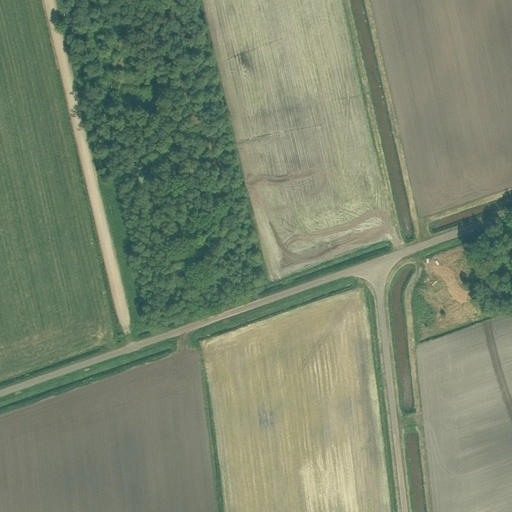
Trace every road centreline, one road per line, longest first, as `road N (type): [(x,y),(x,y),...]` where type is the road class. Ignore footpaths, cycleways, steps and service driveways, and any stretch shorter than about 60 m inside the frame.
road 1 (unclassified): [(0,395),(375,262)]
road 2 (unclassified): [(403,511),(375,262)]
road 3 (unclassified): [(375,262),(511,214)]
